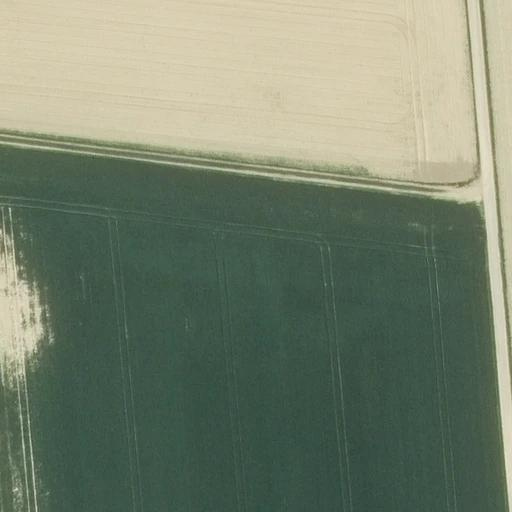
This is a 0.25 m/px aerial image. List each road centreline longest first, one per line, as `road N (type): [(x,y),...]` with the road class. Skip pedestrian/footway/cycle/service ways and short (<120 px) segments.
road 1 (track): [(0,140),(487,198)]
road 2 (track): [(471,0),(511,483)]
